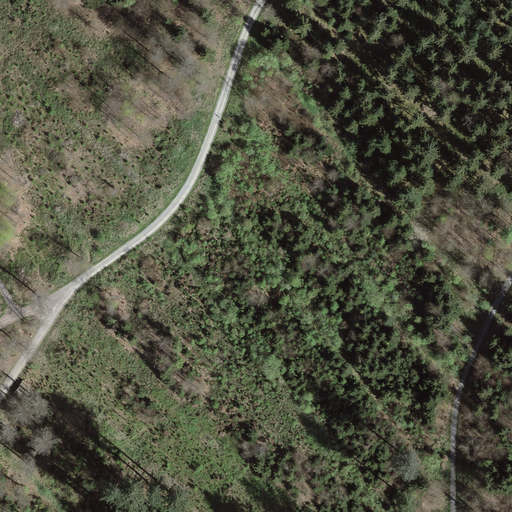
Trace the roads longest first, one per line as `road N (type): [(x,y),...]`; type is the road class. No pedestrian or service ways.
road 1 (track): [(454,511),(456,403),(511,277)]
road 2 (track): [(264,0),(238,42),(199,168),(169,213)]
road 3 (track): [(169,213),(54,301)]
